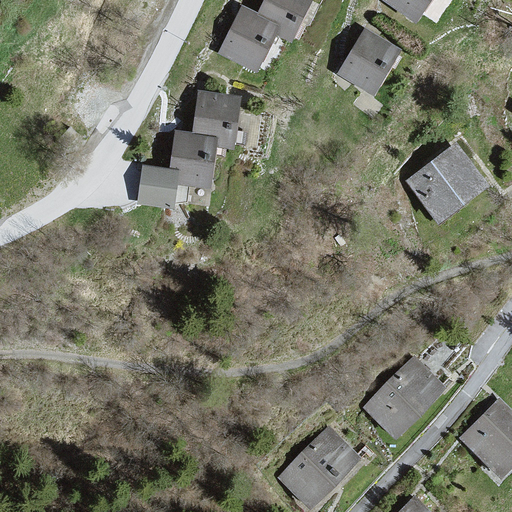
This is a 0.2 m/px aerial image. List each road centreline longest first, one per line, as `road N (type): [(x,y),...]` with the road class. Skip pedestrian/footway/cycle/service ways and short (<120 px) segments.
road 1 (residential): [(0,230),(87,181),(188,0)]
road 2 (residential): [(511,332),(361,511)]
